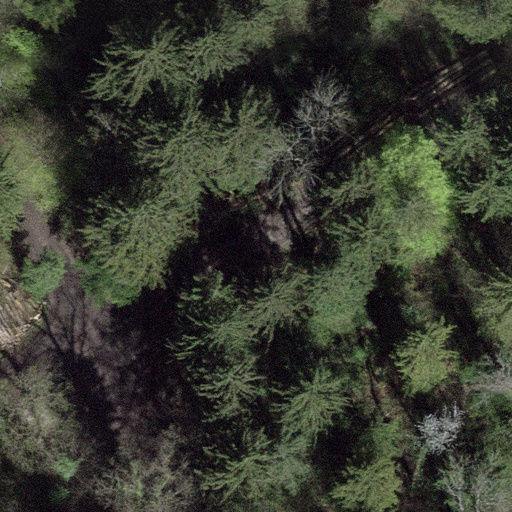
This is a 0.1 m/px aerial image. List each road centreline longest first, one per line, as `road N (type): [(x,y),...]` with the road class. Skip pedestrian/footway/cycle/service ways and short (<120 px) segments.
road 1 (track): [(0,378),(511,72)]
road 2 (track): [(219,511),(0,179)]
